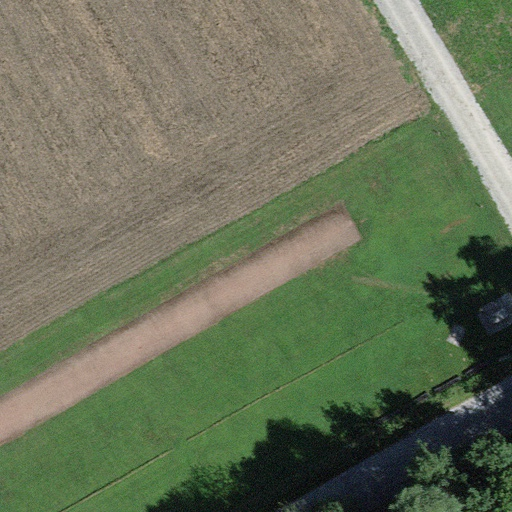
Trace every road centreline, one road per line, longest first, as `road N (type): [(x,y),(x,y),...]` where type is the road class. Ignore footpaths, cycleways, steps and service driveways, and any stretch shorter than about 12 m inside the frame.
road 1 (track): [(401,0),(511,185)]
road 2 (unclassified): [(327,511),(511,405)]
